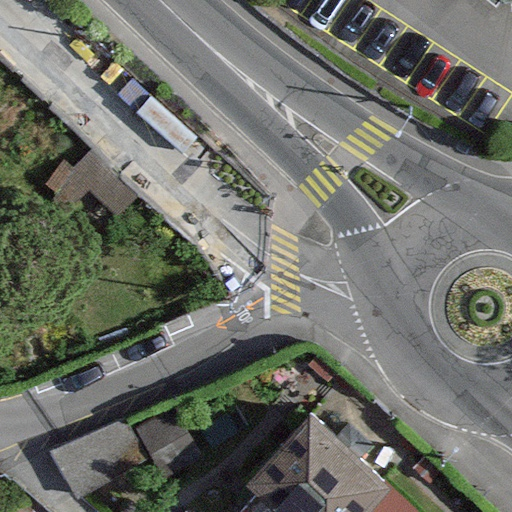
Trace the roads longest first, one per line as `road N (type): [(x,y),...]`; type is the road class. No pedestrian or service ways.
road 1 (residential): [(0,13),(289,270),(338,293)]
road 2 (primary): [(163,0),(433,246)]
road 3 (residential): [(0,418),(77,408),(288,302),(338,293)]
road 4 (primary): [(395,318),(398,350),(433,401),(461,416),(511,419)]
